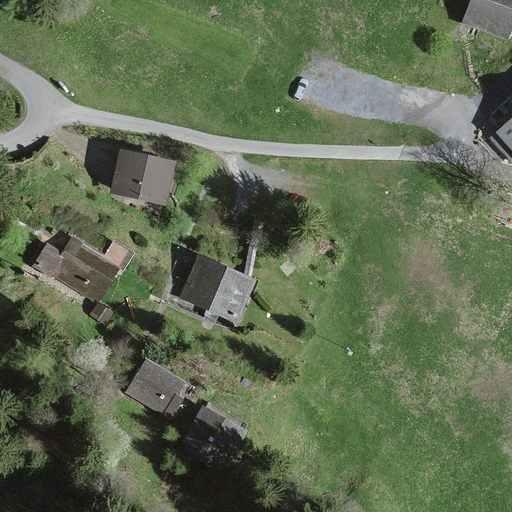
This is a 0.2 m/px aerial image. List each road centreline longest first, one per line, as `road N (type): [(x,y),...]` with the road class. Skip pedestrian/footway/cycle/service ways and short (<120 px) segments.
road 1 (track): [(44,109),(236,144),(482,157),(511,172)]
road 2 (unclassified): [(0,66),(34,89),(44,109),(21,145),(0,149)]
